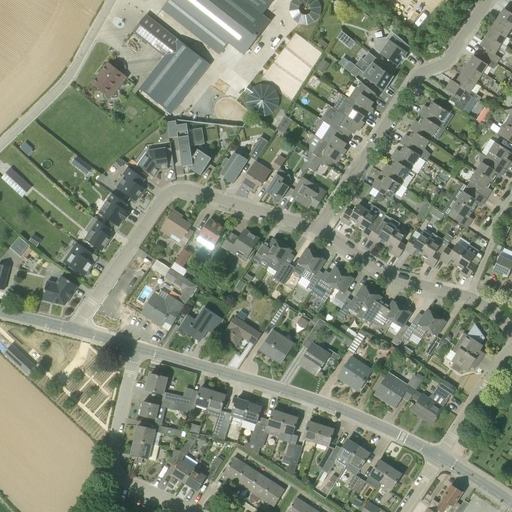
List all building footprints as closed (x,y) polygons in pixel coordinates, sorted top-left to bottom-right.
[(169,0),(162,9),(219,54),(229,43),(244,55),(271,21),(262,14),(273,0),(169,0)] [(293,0),(290,5),(288,13),(292,21),(299,26),(307,27),(315,24),(320,17),(321,9),(318,1),(316,0),(293,0)] [(511,27),(511,28),(511,30),(511,29),(511,13),(504,9),(498,18),(511,27)] [(133,32),(165,57),(178,40),(147,15),(133,32)] [(507,37),(511,30),(511,28),(511,27),(498,18),(492,27),(507,37)] [(501,46),(500,48),(505,51),(507,47),(502,44),(507,37),(492,27),(486,36),(501,46)] [(406,59),(406,56),(408,53),(405,51),(408,45),(391,33),(386,40),(377,40),(378,47),(377,49),(381,53),(380,54),(398,66),(396,68),(397,68),(403,60),(406,59)] [(341,34),(337,40),(353,50),(356,44),(341,34)] [(495,55),(500,48),(501,46),(486,36),(480,46),(487,50),(483,55),(497,64),(501,58),(495,55)] [(172,114),(210,65),(178,40),(165,57),(140,89),(172,114)] [(327,45),(321,41),(317,46),(323,50),(327,45)] [(386,66),(369,52),(363,60),(371,66),(363,75),(373,83),(376,85),(376,86),(385,92),(394,77),(385,71),(385,72),(383,70),(386,66)] [(474,56),(467,65),(482,75),(481,77),(486,80),(488,76),(483,73),(488,66),(493,69),(497,64),(483,55),(480,60),(474,56)] [(324,73),(330,64),(324,60),(318,70),(324,73)] [(362,71),(350,61),(344,68),(356,78),(362,71)] [(106,94),(122,74),(108,64),(93,83),(106,94)] [(476,84),(481,77),(482,75),(467,65),(462,74),(476,84)] [(462,74),(456,83),(470,93),(471,91),(476,84),(462,74)] [(315,89),(320,82),(312,76),(307,83),(315,89)] [(463,112),(473,97),(474,97),(477,94),(471,91),(470,93),(456,83),(452,80),(445,90),(453,95),(448,102),(463,112)] [(358,88),(356,87),(349,98),(356,103),(366,110),(371,113),(374,109),(371,107),(374,102),(372,101),(376,94),(362,83),(358,88)] [(253,88),(249,85),(243,93),(247,96),(246,105),(249,112),(256,117),(265,118),(273,115),(278,108),(278,100),(275,92),(269,87),(260,86),(253,88)] [(340,112),(362,127),(365,123),(362,121),(365,116),(363,115),(366,110),(356,103),(349,98),(340,112)] [(419,114),(423,117),(439,127),(449,112),(433,102),(429,108),(425,106),(419,114)] [(328,124),(331,126),(348,137),(351,133),(353,134),(356,129),(359,131),(362,127),(340,112),(337,111),(327,104),(318,118),(328,124)] [(276,130),(284,135),(293,121),(285,116),(276,130)] [(410,129),(414,131),(429,142),(430,140),(433,135),(434,135),(439,127),(423,117),(419,123),(416,120),(410,129)] [(490,129),(493,124),(488,120),(484,126),(490,129)] [(193,159),(192,158),(187,124),(177,125),(176,121),(168,122),(170,138),(178,137),(183,167),(184,167),(184,168),(186,167),(187,166),(201,176),(212,159),(198,150),(193,159)] [(322,140),(344,154),(347,150),(344,148),(347,144),(345,142),(348,137),(331,126),(322,140)] [(511,128),(511,129),(510,128),(508,131),(503,128),(498,135),(511,143),(511,128)] [(414,131),(410,137),(406,135),(400,144),(404,146),(420,156),(421,155),(424,150),(429,142),(414,131)] [(261,137),(248,156),(256,161),(269,142),(261,137)] [(344,154),(322,140),(313,154),(317,156),(326,162),(330,165),(334,160),(336,161),(339,157),(341,159),(344,154)] [(494,162),(493,162),(505,170),(511,161),(507,159),(511,153),(495,142),(489,152),(486,157),(494,162)] [(397,149),(391,158),(403,165),(406,160),(414,165),(420,156),(404,146),(400,152),(397,149)] [(149,151),(149,154),(141,166),(145,169),(144,170),(149,174),(149,173),(155,176),(159,170),(159,169),(161,169),(161,170),(169,169),(166,149),(165,149),(149,151)] [(229,160),(226,158),(221,166),(224,168),(220,174),(223,176),(223,175),(225,176),(224,178),(233,184),(248,160),(239,155),(234,153),(229,160)] [(308,157),(309,161),(312,163),(317,156),(311,153),(308,157)] [(279,171),(286,160),(280,156),(272,167),(279,171)] [(317,156),(312,163),(309,169),(315,173),(320,165),(323,166),(326,162),(317,156)] [(482,163),(476,172),(492,182),(496,176),(500,178),(505,170),(493,162),(486,157),(482,163)] [(382,173),(385,175),(401,185),(404,180),(411,170),(403,165),(391,158),(395,161),(391,166),(387,164),(382,173)] [(271,172),(263,167),(256,162),(242,183),(255,191),(259,185),(261,187),(271,172)] [(117,188),(136,202),(139,197),(140,198),(140,197),(140,196),(145,189),(140,186),(145,179),(128,167),(123,174),(125,176),(117,188)] [(28,185),(10,169),(2,178),(20,194),(28,185)] [(277,174),(265,191),(275,197),(276,196),(277,197),(277,196),(282,199),(292,184),(292,183),(291,175),(281,169),(278,174),(277,174)] [(492,182),(476,172),(467,187),(486,199),(492,190),(488,188),(492,182)] [(385,175),(382,181),(378,178),(372,187),(384,195),(388,189),(395,194),(401,185),(385,175)] [(320,189),(317,194),(311,190),(314,185),(303,178),(295,190),(299,194),(296,199),(309,208),(311,204),(316,208),(326,193),(320,189)] [(463,192),(457,201),(473,211),(477,205),(481,207),(486,199),(467,187),(464,192),(463,192)] [(112,194),(99,213),(99,214),(119,227),(124,219),(125,220),(128,216),(127,215),(129,213),(124,209),(127,204),(112,194)] [(469,217),(473,211),(457,201),(448,215),(467,228),(473,219),(469,217)] [(352,222),(357,226),(367,210),(358,205),(354,212),(348,209),(340,220),(349,226),(352,222)] [(367,210),(357,226),(363,230),(361,234),(369,239),(381,220),(377,217),(367,210)] [(161,230),(180,243),(185,246),(194,233),(189,230),(192,225),(172,213),(161,230)] [(386,245),(396,229),(400,223),(391,218),(391,219),(386,215),(382,221),(381,220),(369,239),(378,245),(381,241),(386,245)] [(111,229),(95,218),(86,230),(90,232),(85,240),(102,252),(111,239),(110,236),(107,234),(110,229),(111,230),(111,229)] [(210,219),(199,236),(207,241),(205,245),(213,249),(226,229),(210,219)] [(399,258),(404,249),(406,246),(401,243),(406,235),(397,230),(401,224),(400,223),(396,229),(386,245),(392,249),(390,253),(399,258)] [(416,251),(421,255),(434,235),(425,229),(418,241),(412,237),(406,246),(404,249),(413,255),(416,251)] [(249,235),(244,231),(239,239),(231,233),(222,246),(232,253),(235,249),(248,257),(259,239),(250,233),(249,235)] [(434,268),(439,259),(441,256),(446,249),(432,239),(435,235),(434,235),(421,255),(427,259),(425,262),(434,268)] [(273,260),(273,259),(283,245),(274,239),(267,249),(262,246),(254,259),(259,262),(257,265),(257,266),(261,259),(270,265),(273,260)] [(493,250),(500,253),(502,251),(504,247),(504,244),(497,241),(493,250)] [(85,277),(86,276),(90,275),(89,270),(92,266),(91,262),(89,260),(93,254),(77,243),(64,262),(85,277)] [(450,261),(456,265),(467,250),(457,244),(452,251),(447,248),(446,249),(441,256),(439,259),(448,265),(450,261)] [(273,278),(279,282),(290,265),(285,261),(292,250),(283,245),(273,259),(273,260),(270,265),(269,267),(277,272),(273,278)] [(295,268),(290,265),(279,282),(284,285),(293,271),(302,276),(317,254),(308,248),(295,268)] [(182,267),(191,254),(184,249),(175,262),(182,267)] [(468,279),(481,259),(467,250),(456,265),(462,269),(460,273),(468,279)] [(308,288),(313,291),(324,274),(319,271),(326,260),(317,254),(302,276),(311,282),(308,288)] [(511,271),(511,261),(500,256),(493,271),(508,278),(511,271)] [(0,264),(0,289),(4,291),(10,267),(0,264)] [(329,277),(324,274),(313,291),(311,294),(325,303),(335,288),(345,273),(336,267),(329,277)] [(166,321),(173,325),(198,287),(171,269),(166,277),(182,287),(183,294),(179,301),(169,294),(162,290),(158,295),(155,293),(142,313),(162,326),(166,321)] [(335,297),(345,303),(348,298),(352,293),(347,289),(354,279),(345,273),(335,288),(340,290),(335,297)] [(65,306),(78,287),(62,276),(57,284),(48,281),(43,300),(65,306)] [(246,284),(240,281),(236,287),(241,291),(246,284)] [(353,302),(348,298),(345,303),(345,304),(337,316),(343,320),(349,311),(357,316),(373,291),(364,285),(353,302)] [(373,291),(357,316),(358,315),(366,320),(365,321),(371,325),(373,322),(385,303),(380,300),(382,297),(373,291)] [(382,328),(384,325),(386,323),(390,326),(390,327),(390,326),(403,307),(393,301),(390,307),(385,303),(373,322),(382,328)] [(275,314),(281,318),(289,306),(283,302),(275,314)] [(196,320),(189,315),(180,328),(200,341),(207,330),(214,335),(224,320),(204,307),(196,320)] [(397,334),(403,338),(410,327),(409,327),(404,324),(412,313),(403,307),(390,326),(395,330),(394,331),(398,333),(397,334)] [(421,340),(427,330),(437,316),(428,310),(418,326),(413,322),(409,327),(410,327),(403,338),(408,341),(413,334),(421,340)] [(227,329),(222,337),(237,347),(243,337),(255,345),(262,334),(244,322),(247,316),(247,314),(242,311),(240,312),(237,316),(228,330),(227,329)] [(442,340),(436,336),(446,322),(437,316),(427,330),(436,336),(425,352),(431,356),(442,340)] [(312,331),(319,336),(327,323),(320,319),(312,331)] [(460,341),(457,346),(480,361),(485,353),(480,350),(483,345),(479,342),(484,338),(485,338),(486,338),(479,328),(469,335),(465,333),(467,335),(462,342),(460,341)] [(354,355),(363,342),(367,335),(360,331),(347,350),(354,355)] [(272,333),(261,351),(271,357),(273,355),(283,361),(294,344),(280,335),(279,337),(272,333)] [(25,358),(10,344),(4,350),(19,364),(25,358)] [(330,355),(313,344),(300,364),(317,375),(330,355)] [(480,361),(457,346),(453,352),(450,350),(445,358),(454,363),(451,369),(459,374),(462,369),(468,372),(471,367),(475,369),(480,361)] [(360,389),(372,371),(352,357),(339,377),(346,382),(346,381),(360,389)] [(164,394),(165,392),(168,378),(150,374),(147,390),(164,394)] [(389,374),(376,394),(396,407),(402,398),(409,402),(423,380),(416,376),(407,389),(398,383),(400,381),(389,374)] [(413,411),(433,424),(452,394),(448,391),(452,385),(444,380),(433,397),(431,396),(429,399),(423,395),(413,411)] [(448,391),(452,394),(456,388),(452,385),(448,391)] [(214,391),(201,387),(199,394),(194,392),(192,399),(190,406),(188,411),(192,412),(194,411),(196,404),(208,408),(214,391)] [(226,395),(214,391),(208,408),(206,414),(216,416),(219,415),(220,412),(221,412),(226,395)] [(192,399),(184,397),(168,393),(166,400),(190,406),(192,399)] [(232,416),(244,420),(250,403),(237,399),(232,416)] [(188,411),(190,406),(166,400),(164,407),(188,413),(188,411)] [(160,405),(144,401),(141,416),(156,420),(160,405)] [(259,417),(262,407),(250,403),(244,420),(242,427),(254,431),(250,444),(256,446),(260,433),(265,418),(259,417)] [(273,411),(270,420),(265,418),(260,433),(256,446),(255,452),(257,454),(259,447),(262,448),(266,435),(267,433),(279,436),(280,432),(286,415),(273,411)] [(280,432),(279,436),(278,439),(291,442),(293,435),(298,418),(286,415),(280,432)] [(224,422),(218,419),(212,437),(218,439),(224,422)] [(230,424),(224,422),(218,439),(225,440),(230,424)] [(317,444),(322,426),(309,422),(304,440),(317,444)] [(138,426),(135,440),(153,445),(156,430),(138,426)] [(181,437),(182,431),(177,430),(161,426),(160,433),(175,436),(181,437)] [(322,426),(317,444),(329,448),(334,430),(322,426)] [(193,434),(182,451),(179,456),(184,459),(200,435),(193,434)] [(135,440),(132,455),(139,457),(138,462),(142,463),(143,458),(156,461),(160,446),(153,445),(135,440)] [(348,440),(338,456),(349,463),(359,447),(348,440)] [(286,456),(292,457),(296,444),(290,442),(286,456)] [(293,477),(299,460),(303,447),(296,444),(292,457),(287,473),(293,477)] [(349,463),(360,470),(370,454),(359,447),(349,463)] [(179,456),(182,451),(175,449),(167,461),(173,465),(179,456)] [(323,470),(330,459),(325,455),(317,467),(323,470)] [(210,469),(215,473),(224,460),(218,457),(210,469)] [(248,465),(235,457),(224,474),(237,482),(248,465)] [(336,462),(330,459),(323,470),(328,474),(336,462)] [(391,468),(380,460),(370,476),(381,483),(391,468)] [(173,475),(185,484),(195,469),(182,461),(173,475)] [(260,474),(248,465),(237,482),(249,490),(260,474)] [(391,468),(381,483),(392,490),(402,475),(391,468)] [(197,491),(206,478),(207,477),(195,469),(185,484),(197,491)] [(272,482),(260,474),(249,490),(262,498),(272,482)] [(348,487),(354,490),(361,479),(356,475),(348,487)] [(367,482),(361,479),(354,490),(355,491),(353,494),(356,496),(358,493),(359,494),(367,482)] [(272,482),(262,498),(275,507),(285,490),(272,482)] [(456,511),(461,505),(457,502),(463,492),(452,484),(442,499),(443,499),(440,504),(434,500),(425,511),(443,511),(449,504),(453,507),(449,511),(456,511)] [(287,511),(306,511),(310,506),(297,498),(287,511)] [(464,500),(461,505),(456,511),(462,511),(468,503),(464,500)] [(365,508),(370,511),(377,511),(379,509),(368,502),(365,508)]
